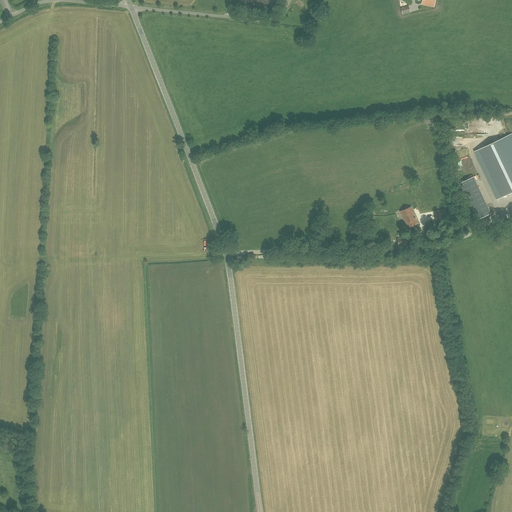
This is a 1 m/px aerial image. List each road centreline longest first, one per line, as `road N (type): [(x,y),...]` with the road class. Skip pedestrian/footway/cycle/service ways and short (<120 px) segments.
road 1 (unclassified): [(259,511),(226,254),(130,7)]
road 2 (residential): [(130,7),(260,20),(287,0)]
